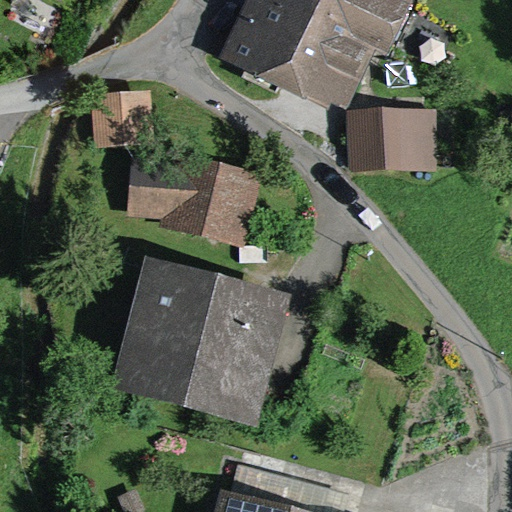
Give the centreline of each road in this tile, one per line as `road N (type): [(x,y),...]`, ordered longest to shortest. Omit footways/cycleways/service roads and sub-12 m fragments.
road 1 (residential): [(147,65),(306,156),(395,244),(471,344),(495,406),(497,511)]
road 2 (residential): [(0,101),(147,65)]
